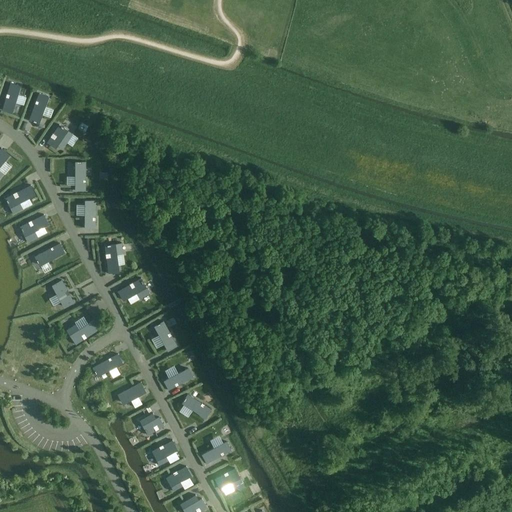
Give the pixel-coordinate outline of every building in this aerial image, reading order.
[(6,97),(2,110),(2,109),(12,112),(15,102),(17,94),(20,86),(11,83),(10,83),(7,94),(6,94),(7,95),(6,97),(5,97),(6,97)] [(39,93),(29,120),(29,121),(30,120),(33,121),(33,122),(36,123),(36,122),(38,123),(42,114),(48,97),(39,94),(39,93)] [(59,124),(46,143),(47,143),(47,142),(55,148),(57,145),(62,148),(62,149),(73,134),(72,134),(64,128),(61,126),(59,125),(59,124)] [(0,176),(3,173),(2,173),(0,170),(0,166),(9,155),(1,149),(2,148),(1,148),(0,149),(0,176)] [(75,172),(75,191),(75,190),(85,190),(85,191),(85,162),(81,162),(77,162),(75,162),(75,172)] [(30,185),(5,198),(5,199),(6,198),(6,200),(8,203),(13,213),(12,213),(13,214),(23,209),(22,208),(19,203),(34,195),(30,186),(31,185),(30,185)] [(95,201),(85,201),(85,205),(85,215),(84,228),(94,228),(94,229),(95,229),(95,221),(95,220),(95,218),(95,217),(95,200),(95,201)] [(42,214),(18,226),(18,227),(19,227),(20,228),(21,232),(22,232),(27,241),(26,241),(26,242),(37,237),(36,236),(33,231),(47,224),(42,215),(43,215),(42,214)] [(60,243),(34,257),(35,257),(37,260),(36,260),(38,263),(39,265),(40,265),(48,260),(48,261),(64,252),(59,244),(60,243)] [(105,245),(104,245),(105,254),(105,255),(106,257),(105,257),(105,258),(106,258),(108,274),(109,274),(108,273),(119,271),(118,265),(116,254),(122,253),(122,254),(123,254),(121,243),(110,245),(107,245),(105,246),(105,245)] [(129,284),(117,291),(117,292),(118,291),(123,300),(127,298),(137,292),(140,298),(139,298),(139,299),(149,293),(149,292),(148,293),(143,284),(143,283),(142,280),(141,280),(140,279),(141,278),(132,282),(131,282),(132,283),(130,284),(129,284)] [(54,285),(52,286),(63,307),(65,306),(73,302),(73,303),(61,280),(61,281),(58,283),(54,284),(54,285)] [(75,323),(66,330),(67,330),(75,343),(75,344),(83,339),(83,340),(84,339),(86,337),(86,338),(87,337),(86,337),(100,329),(99,328),(99,329),(93,320),(88,323),(78,329),(75,324),(76,324),(75,323)] [(156,325),(154,327),(159,335),(164,344),(167,351),(176,346),(177,346),(171,336),(171,335),(170,333),(170,332),(169,332),(163,321),(162,321),(163,322),(160,324),(160,323),(156,325)] [(118,354),(92,368),(93,368),(93,367),(95,371),(94,371),(96,374),(97,376),(106,371),(122,363),(122,362),(121,363),(117,354),(118,354)] [(169,378),(163,381),(168,389),(168,390),(175,386),(175,387),(176,386),(178,385),(179,385),(178,385),(193,377),(193,376),(192,377),(188,368),(178,373),(169,378)] [(140,382),(117,394),(117,395),(118,395),(122,402),(130,398),(130,400),(145,392),(140,383),(141,382),(140,382)] [(183,401),(182,403),(184,404),(192,410),(205,418),(210,410),(211,410),(211,409),(204,405),(205,405),(204,404),(204,405),(202,403),(201,403),(187,394),(187,395),(185,398),(183,401)] [(153,413),(139,421),(140,421),(144,429),(144,430),(146,433),(147,434),(147,435),(155,431),(156,431),(155,430),(158,429),(159,429),(159,428),(164,426),(164,425),(163,425),(158,417),(155,419),(152,414),(153,413)] [(159,447),(151,451),(152,451),(159,464),(158,464),(159,465),(168,460),(167,460),(165,456),(175,451),(176,450),(171,441),(172,440),(163,445),(162,444),(162,445),(159,447),(159,446),(158,447),(159,447)] [(214,448),(202,454),(206,463),(206,464),(221,456),(222,456),(221,455),(223,454),(224,455),(224,454),(231,450),(226,441),(223,443),(214,448)] [(173,474),(165,478),(166,478),(174,491),(173,491),(173,492),(182,486),(179,482),(189,477),(190,476),(185,467),(186,466),(177,471),(176,471),(175,471),(176,472),(173,473),(172,473),(173,474)] [(223,474),(214,479),(215,479),(220,488),(221,487),(231,482),(233,486),(232,486),(233,487),(242,482),(242,481),(241,482),(234,469),(235,468),(227,472),(227,471),(226,472),(227,472),(224,474),(224,473),(223,473),(223,474)] [(195,495),(179,504),(180,504),(184,511),(198,511),(200,511),(201,511),(201,510),(207,507),(206,507),(201,498),(198,500),(195,495)]
